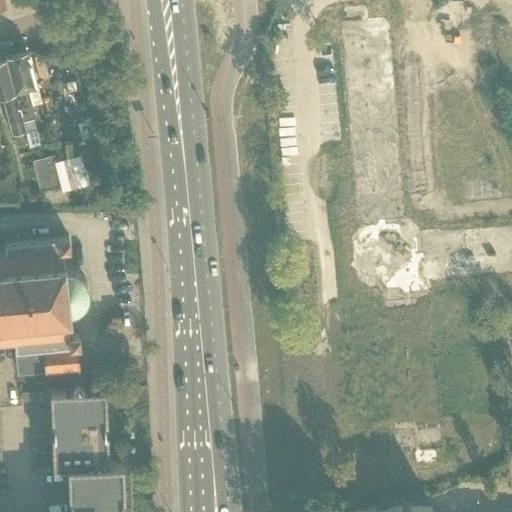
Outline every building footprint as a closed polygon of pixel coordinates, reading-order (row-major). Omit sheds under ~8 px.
[(338,14),(235,22),(261,302),(511,279),(511,52),(469,32),(341,43),(338,14)] [(26,52),(6,58),(22,120),(35,117),(27,89),(35,87),(26,52)] [(0,59),(0,96),(2,96),(12,134),(25,131),(22,120),(6,58),(0,59)] [(32,161),(40,189),(61,184),(53,155),(32,161)] [(0,341),(14,340),(17,372),(78,366),(76,344),(79,343),(78,332),(71,333),(69,318),(70,318),(70,312),(73,311),(75,310),(77,309),(80,308),(81,306),(83,304),(84,303),(85,302),(86,299),(87,297),(88,294),(88,292),(88,289),(88,287),(87,285),(87,282),(86,281),(86,280),(85,279),(84,278),(82,275),(80,274),(78,272),(76,272),(73,270),(71,270),(68,270),(65,270),(65,262),(63,262),(61,247),(69,246),(68,235),(3,241),(4,250),(0,250),(0,341)] [(123,511),(123,504),(122,504),(121,493),(122,493),(121,461),(107,462),(106,431),(105,432),(104,421),(105,420),(104,388),(50,390),(51,422),(53,422),(53,433),(52,433),(53,465),(67,465),(68,495),(70,495),(70,506),(69,506),(69,511),(123,511)] [(366,502),(336,508),(336,511),(429,511),(429,509),(431,509),(431,506),(408,503),(408,508),(401,509),(401,503),(377,511),(376,511),(374,501),(366,503),(366,502)]
